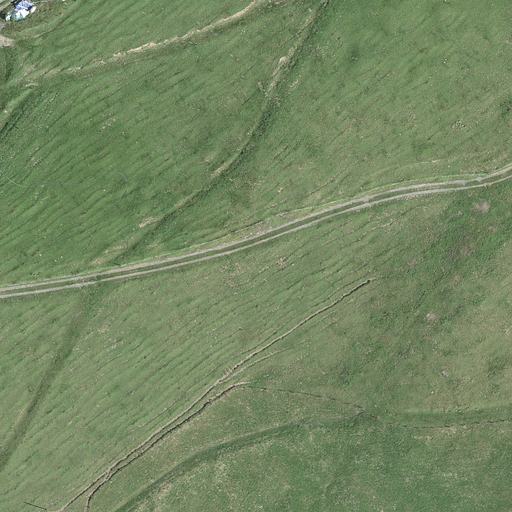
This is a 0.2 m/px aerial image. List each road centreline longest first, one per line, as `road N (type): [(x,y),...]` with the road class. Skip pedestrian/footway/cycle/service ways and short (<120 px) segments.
road 1 (track): [(0,293),(186,261),(379,197),(511,172)]
road 2 (track): [(120,511),(190,462),(303,424),(511,413)]
